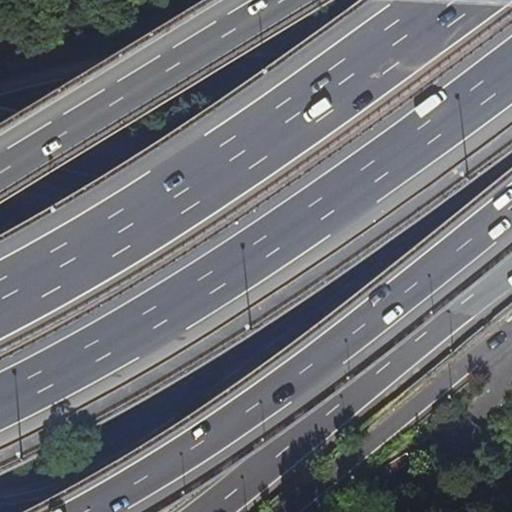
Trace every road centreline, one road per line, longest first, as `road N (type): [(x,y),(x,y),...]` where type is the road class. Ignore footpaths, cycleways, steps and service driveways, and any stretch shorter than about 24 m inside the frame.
road 1 (motorway): [(0,405),(144,336),(511,71)]
road 2 (tertiary): [(511,155),(439,190),(149,365),(75,394),(0,401)]
road 3 (tertiary): [(0,434),(71,429),(155,397),(467,210),(511,196)]
road 4 (motorway): [(453,0),(78,258),(0,297)]
road 5 (tertiary): [(0,158),(511,286)]
road 6 (motorway): [(87,511),(231,429),(511,208)]
road 7 (motorway): [(511,92),(252,76),(101,89),(0,111)]
road 8 (motorway): [(202,511),(511,275)]
road 9 (motorway): [(285,0),(0,180)]
road 10 (motorway): [(279,511),(511,326)]
